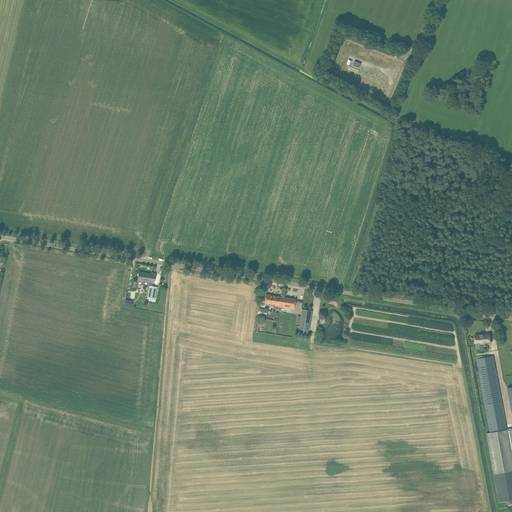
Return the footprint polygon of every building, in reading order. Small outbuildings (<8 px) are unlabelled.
[(143,282),(143,280),(150,281),(147,298),(155,300),(157,287),(153,287),(155,275),(139,272),(137,281),(143,282)] [(279,307),(281,297),(265,295),(264,303),(275,305),(274,309),(280,311),(281,307),(279,307)] [(279,307),(281,307),(294,309),(295,299),(281,297),(279,307)] [(312,311),(302,309),(299,329),(309,331),(312,311)] [(486,334),(474,335),(475,344),(490,342),(490,335),(486,335),(486,334)] [(511,428),(507,429),(493,357),(476,360),(485,406),(490,433),(486,433),(499,503),(507,501),(508,506),(511,505),(511,428)]
